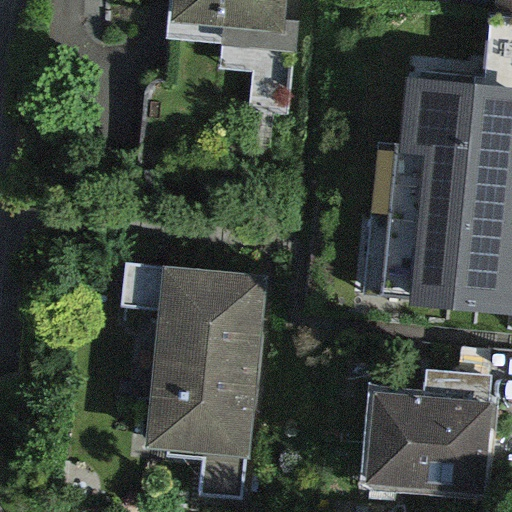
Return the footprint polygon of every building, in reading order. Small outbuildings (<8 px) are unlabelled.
[(174,0),(173,18),(274,29),(276,0),(174,0)] [(511,324),(511,96),(405,88),(400,152),(378,150),(366,303),(411,307),(410,316),(511,324)] [(136,253),(127,298),(160,304),(169,260),(136,253)] [(179,270),(172,355),(265,363),(272,278),(179,270)] [(258,449),(265,363),(172,355),(165,441),(258,449)] [(381,397),(371,484),(484,496),(493,409),(381,397)]
